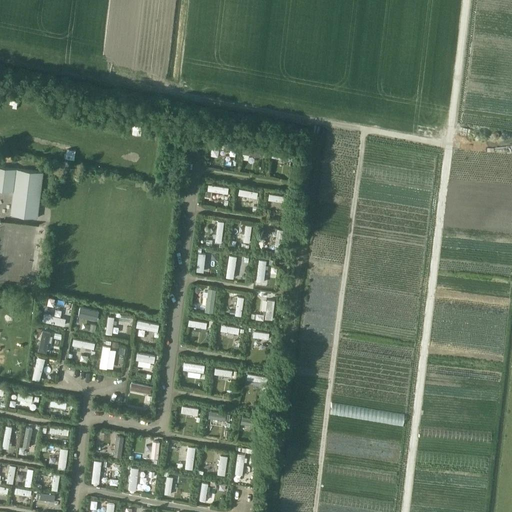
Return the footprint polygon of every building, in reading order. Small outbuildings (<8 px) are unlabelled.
[(232,141),(210,138),(209,145),(231,148),(232,141)] [(263,146),(241,143),(240,152),(262,154),(263,146)] [(290,153),(272,150),(271,157),(289,159),(290,153)] [(10,214),(38,217),(43,171),(0,165),(0,189),(13,191),(10,214)] [(228,192),(229,186),(207,183),(206,190),(228,192)] [(256,197),(257,189),(239,187),(238,194),(256,197)] [(289,195),(268,192),(268,198),(288,201),(289,195)] [(224,221),(217,220),(215,242),(221,243),(224,221)] [(251,224),(244,224),(242,242),(249,243),(251,224)] [(283,228),(277,227),(275,245),(281,245),(283,228)] [(236,256),(228,254),(225,276),(233,277),(236,256)] [(266,258),(257,257),(254,280),(263,281),(266,258)] [(216,258),(207,258),(206,270),(216,270),(216,258)] [(212,311),(215,288),(207,287),(204,310),(212,311)] [(241,315),(244,296),(237,295),(234,314),(241,315)] [(273,298),(266,297),(264,316),(271,317),(273,298)] [(54,312),(66,314),(67,307),(55,305),(54,312)] [(80,305),(78,315),(97,318),(98,308),(80,305)] [(64,324),(65,317),(42,313),(41,320),(64,324)] [(111,334),(114,315),(108,314),(105,333),(111,334)] [(206,320),(189,318),(188,324),(205,326),(206,320)] [(159,322),(137,319),(136,328),(158,330),(159,322)] [(85,321),(84,327),(95,330),(96,323),(85,321)] [(239,326),(220,323),(219,330),(238,332),(239,326)] [(46,351),(50,331),(42,329),(38,349),(46,351)] [(269,331),(253,329),(252,336),(268,338),(269,331)] [(71,345),(94,348),(95,340),(72,337),(71,345)] [(107,367),(109,345),(102,344),(99,366),(107,367)] [(139,364),(153,365),(154,352),(138,351),(137,358),(139,358),(139,364)] [(40,380),(43,357),(35,356),(31,379),(40,380)] [(203,363),(183,360),(182,368),(202,371),(203,363)] [(232,369),(215,367),(214,373),(231,376),(232,369)] [(263,375),(246,372),(246,379),(262,381),(263,375)] [(151,383),(131,381),(130,389),(150,391),(151,383)] [(31,401),(32,394),(18,392),(17,398),(31,401)] [(179,412),(197,415),(198,407),(180,405),(179,412)] [(207,415),(227,418),(228,410),(208,407),(207,415)] [(241,416),(240,422),(258,425),(259,419),(241,416)] [(12,425),(6,424),(2,446),(8,448),(12,425)] [(33,425),(25,424),(22,444),(29,446),(33,425)] [(68,427),(50,424),(49,431),(67,435),(68,427)] [(116,434),(114,455),(121,455),(123,435),(116,434)] [(159,440),(151,439),(149,456),(157,457),(159,440)] [(195,446),(187,445),(184,468),(192,469),(195,446)] [(69,449),(60,447),(56,468),(65,469),(69,449)] [(244,452),(238,451),(236,473),(242,474),(244,452)] [(228,455),(220,454),(217,473),(225,474),(228,455)] [(93,478),(100,479),(102,461),(95,460),(93,478)] [(15,464),(9,463),(6,481),(12,482),(15,464)] [(135,491),(138,467),(132,466),(129,490),(135,491)] [(23,484),(31,485),(34,468),(26,467),(23,484)] [(50,488),(57,489),(60,472),(53,470),(50,488)] [(172,476),(166,475),(164,493),(170,494),(172,476)] [(207,481),(201,480),(198,499),(205,499),(207,481)] [(0,483),(0,490),(7,492),(8,485),(0,483)] [(14,485),(13,492),(32,495),(33,488),(14,485)] [(35,497),(54,500),(56,492),(36,489),(35,497)] [(107,502),(106,511),(113,511),(114,503),(107,502)]
